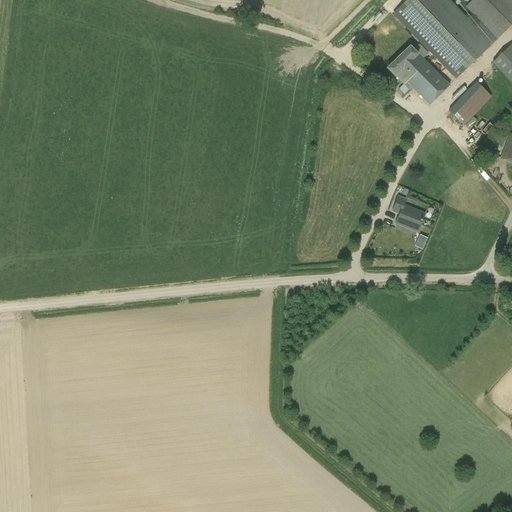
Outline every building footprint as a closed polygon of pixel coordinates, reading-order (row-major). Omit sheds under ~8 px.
[(456,78),(511,26),(511,0),(473,0),(466,8),(480,23),(475,28),(448,0),(406,0),(393,12),(456,78)] [(413,50),(412,50),(409,47),(386,69),(395,78),(395,77),(404,85),(409,91),(411,89),(429,106),(450,86),(423,60),(429,54),(419,44),(413,50)] [(511,46),(510,44),(491,63),(511,83),(511,46)] [(463,127),(491,97),(476,83),(448,112),(463,127)] [(508,141),(507,141),(500,159),(511,164),(511,135),(510,135),(508,141)] [(497,164),(496,163),(499,155),(484,148),(480,156),(488,161),(486,165),(494,169),(497,164)] [(398,198),(392,212),(399,214),(395,224),(404,228),(405,225),(418,231),(424,215),(403,207),(405,201),(398,198)]
